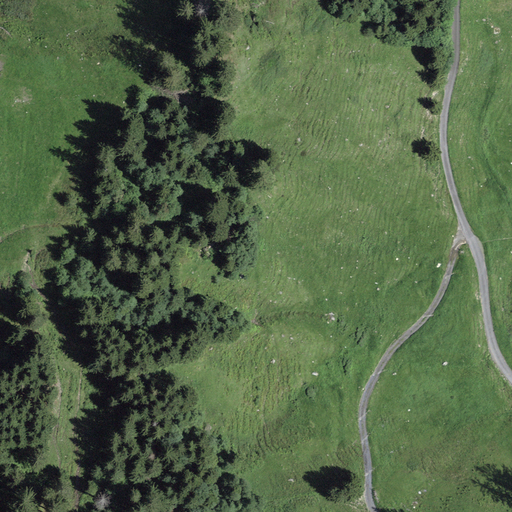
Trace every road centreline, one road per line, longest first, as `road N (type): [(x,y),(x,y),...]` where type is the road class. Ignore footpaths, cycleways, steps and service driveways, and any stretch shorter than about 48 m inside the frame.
road 1 (track): [(455,0),(444,153),(481,270),(497,357),(511,382)]
road 2 (track): [(467,235),(456,243),(429,313),(394,347),(368,389),(362,430),(373,511)]
